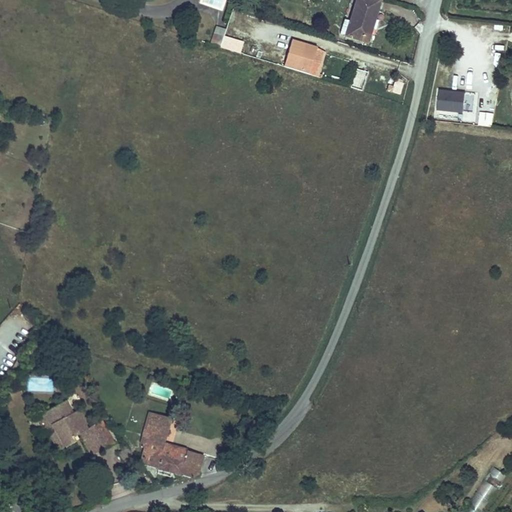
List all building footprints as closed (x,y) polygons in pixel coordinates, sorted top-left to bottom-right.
[(345,36),(344,38),(357,42),(359,37),(369,40),(380,0),(355,0),(350,20),(345,36)] [(345,36),(350,20),(344,18),(339,34),(345,36)] [(216,27),(210,45),(221,48),(224,36),(226,30),(216,27)] [(224,36),(221,48),(240,54),(243,42),(224,36)] [(369,40),(359,37),(357,42),(367,45),(369,40)] [(293,38),(284,64),(308,72),(316,46),(293,38)] [(403,83),(394,81),(393,85),(390,84),(388,91),(400,94),(403,83)] [(465,91),(438,89),(436,113),(463,115),(463,110),(465,93),(465,91)] [(473,93),(465,93),(463,110),(472,111),(473,93)] [(491,126),(492,113),(479,112),(478,125),(491,126)] [(39,342),(33,344),(35,351),(41,349),(39,342)] [(86,429),(76,410),(72,412),(65,399),(34,415),(39,426),(45,436),(48,435),(56,450),(74,440),(73,438),(71,433),(77,430),(79,434),(90,455),(101,450),(89,428),(89,427),(86,429)] [(164,444),(171,420),(148,413),(141,438),(164,444)] [(115,442),(104,420),(89,428),(101,450),(115,442)] [(198,478),(204,456),(164,444),(141,438),(139,444),(144,446),(141,456),(145,457),(143,464),(155,467),(155,469),(180,476),(180,475),(192,479),(192,477),(198,478)] [(136,461),(127,448),(118,454),(127,467),(136,461)] [(494,467),(476,493),(487,501),(505,474),(494,467)]
